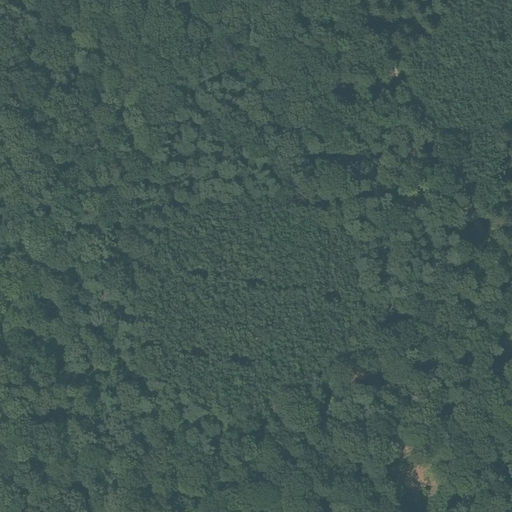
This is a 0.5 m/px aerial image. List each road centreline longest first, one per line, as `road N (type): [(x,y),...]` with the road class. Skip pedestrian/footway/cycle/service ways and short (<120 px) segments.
road 1 (track): [(0,289),(40,240),(107,121),(207,0)]
road 2 (track): [(511,290),(354,0)]
road 3 (unknown): [(283,511),(422,469),(511,465)]
